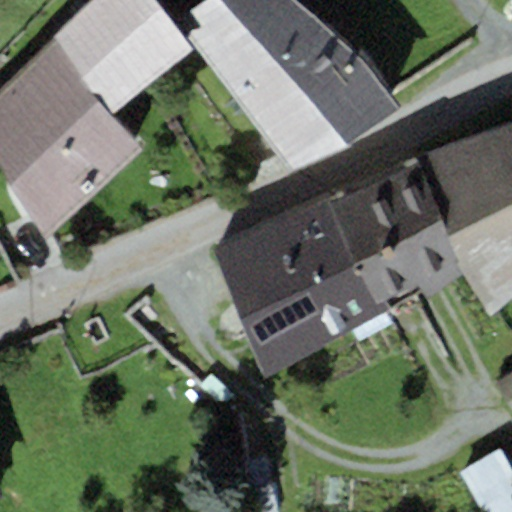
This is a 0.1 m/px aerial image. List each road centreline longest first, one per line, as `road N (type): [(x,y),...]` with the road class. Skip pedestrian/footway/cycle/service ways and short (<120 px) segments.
road 1 (residential): [(511,76),(154,250),(0,314)]
road 2 (track): [(154,250),(236,379),(314,442),(362,458),(432,450),(461,428),(469,401)]
